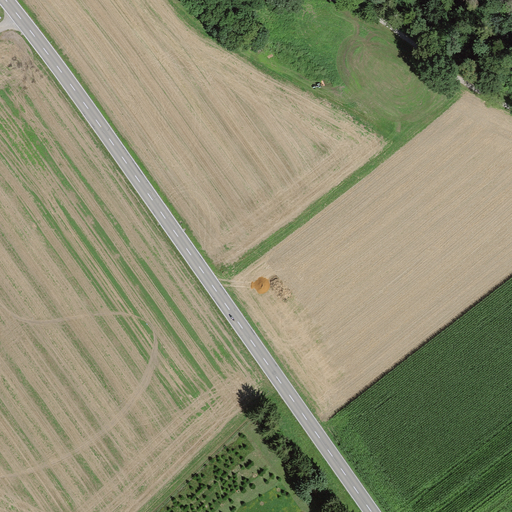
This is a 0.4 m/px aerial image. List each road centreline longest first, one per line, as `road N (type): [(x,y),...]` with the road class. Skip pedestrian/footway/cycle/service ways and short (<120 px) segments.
road 1 (tertiary): [(370,511),(6,0)]
road 2 (track): [(511,101),(386,15),(348,0)]
